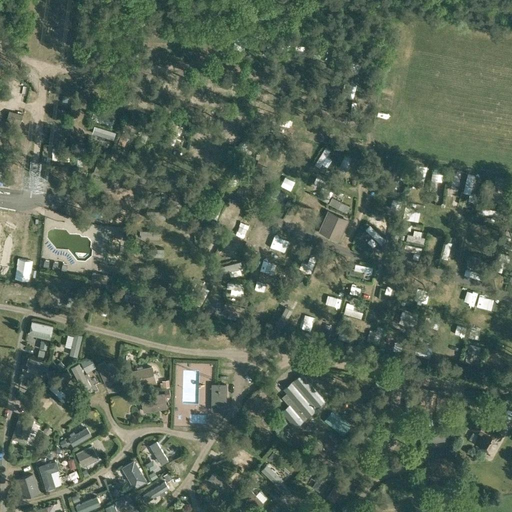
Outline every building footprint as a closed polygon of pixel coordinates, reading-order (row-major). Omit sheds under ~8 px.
[(0,79),(0,97),(6,99),(10,82),(0,79)] [(75,119),(81,107),(76,105),(76,103),(72,101),(71,104),(73,105),(68,115),(75,119)] [(7,118),(21,122),(23,115),(9,111),(7,118)] [(93,113),(91,120),(111,126),(113,120),(93,113)] [(173,122),(166,143),(173,145),(180,124),(173,122)] [(196,122),(190,139),(196,141),(200,130),(201,126),(202,124),(196,122)] [(147,123),(139,141),(144,143),(152,125),(147,123)] [(125,124),(118,143),(124,146),(131,127),(125,124)] [(94,126),(92,133),(113,140),(115,133),(94,126)] [(24,138),(24,140),(20,141),(20,151),(29,151),(29,137),(24,138)] [(246,138),(236,150),(240,154),(250,142),(246,138)] [(281,142),(276,143),(279,157),(284,156),(281,142)] [(41,143),(40,152),(48,153),(50,144),(41,143)] [(294,158),(305,163),(311,148),(300,144),(294,158)] [(325,147),(314,164),(319,167),(330,149),(325,147)] [(78,148),(76,165),(82,166),(85,149),(78,148)] [(345,154),(336,174),(343,177),(351,159),(352,157),(345,154)] [(98,158),(93,173),(98,175),(104,160),(98,158)] [(239,165),(227,184),(233,188),(245,169),(239,165)] [(401,166),(389,182),(393,186),(399,177),(405,169),(401,166)] [(251,180),(254,174),(248,171),(246,178),(251,180)] [(432,171),(429,189),(435,190),(437,180),(438,172),(432,171)] [(450,171),(447,188),(453,189),(454,186),(455,173),(456,171),(450,171)] [(17,189),(17,173),(8,173),(7,188),(17,189)] [(468,175),(464,192),(471,193),(475,176),(468,175)] [(314,179),(312,184),(324,189),(327,184),(314,179)] [(275,187),(267,201),(272,204),(275,199),(280,190),(275,187)] [(199,195),(194,215),(200,217),(206,197),(199,195)] [(142,196),(142,204),(160,204),(161,196),(142,196)] [(331,196),(328,203),(346,212),(349,205),(331,196)] [(217,201),(211,217),(217,219),(223,203),(217,201)] [(482,208),(481,213),(492,215),(499,216),(501,216),(502,211),(482,208)] [(340,240),(349,219),(327,209),(318,230),(340,240)] [(147,210),(147,218),(165,218),(165,211),(147,210)] [(227,223),(226,223),(231,226),(239,215),(234,211),(231,216),(227,223)] [(103,223),(103,213),(89,212),(89,222),(103,223)] [(298,219),(305,224),(309,219),(302,213),(298,219)] [(247,227),(253,230),(258,220),(251,217),(247,227)] [(392,233),(390,240),(396,241),(401,224),(395,222),(395,223),(392,233)] [(370,225),(365,230),(381,245),(386,240),(370,225)] [(206,228),(204,235),(224,240),(226,233),(206,228)] [(140,230),(140,238),(159,239),(159,231),(140,230)] [(257,248),(257,250),(263,252),(271,233),(265,231),(260,241),(257,248)] [(406,234),(405,240),(423,243),(424,237),(420,236),(412,235),(406,234)] [(171,238),(174,248),(179,246),(176,237),(171,238)] [(230,239),(229,245),(232,245),(239,247),(244,248),(245,242),(230,239)] [(286,252),(290,246),(278,239),(274,244),(286,252)] [(446,241),(442,257),(447,259),(451,242),(446,241)] [(503,241),(501,247),(511,249),(511,243),(510,243),(505,241),(503,241)] [(405,243),(404,249),(420,253),(421,247),(405,243)] [(307,263),(304,270),(310,272),(316,255),(310,253),(307,263)] [(500,253),(495,270),(501,272),(504,262),(505,259),(506,255),(500,253)] [(16,274),(30,276),(33,260),(19,257),(16,274)] [(240,261),(221,266),(222,273),(230,271),(239,269),(242,268),(240,261)] [(356,264),(355,270),(373,274),(374,267),(356,264)] [(465,269),(464,275),(484,280),(486,274),(465,269)] [(107,274),(92,273),(92,276),(91,281),(106,282),(107,274)] [(393,287),(390,295),(396,297),(402,277),(396,275),(393,287)] [(140,291),(141,285),(129,282),(127,287),(140,291)] [(171,283),(165,283),(166,298),(173,298),(171,283)] [(441,296),(448,295),(448,290),(452,290),(452,283),(440,283),(441,296)] [(327,298),(343,301),(346,289),(330,285),(327,298)] [(18,286),(17,292),(37,296),(38,290),(18,286)] [(197,297),(194,303),(200,307),(209,290),(203,287),(197,297)] [(125,294),(124,300),(143,304),(144,298),(125,294)] [(70,297),(67,306),(88,311),(90,302),(70,297)] [(467,297),(464,302),(474,307),(477,302),(467,297)] [(225,302),(223,310),(243,316),(246,308),(225,302)] [(475,323),(492,326),(495,306),(479,304),(475,323)] [(285,307),(276,325),(282,328),(292,310),(285,307)] [(346,307),(344,313),(361,317),(363,312),(353,309),(346,307)] [(403,311),(400,317),(410,321),(416,324),(418,318),(403,311)] [(120,313),(116,330),(122,331),(126,314),(120,313)] [(132,315),(127,333),(134,335),(140,317),(132,315)] [(33,321),(30,334),(51,339),(54,325),(33,321)] [(152,323),(148,339),(154,341),(158,325),(152,323)] [(164,323),(161,339),(167,341),(170,324),(164,323)] [(376,331),(373,342),(379,344),(383,328),(377,326),(376,331)] [(189,328),(182,328),(184,348),(191,347),(189,328)] [(340,332),(338,338),(356,344),(357,338),(340,332)] [(72,348),(70,355),(77,356),(81,337),(75,335),(74,336),(72,348)] [(49,342),(42,341),(40,348),(47,349),(49,342)] [(469,345),(465,361),(471,363),(473,354),(475,346),(469,345)] [(45,351),(37,349),(35,355),(43,357),(45,351)] [(28,357),(26,364),(28,365),(39,368),(43,370),(47,371),(49,363),(28,357)] [(219,360),(218,375),(231,375),(231,360),(219,360)] [(105,362),(97,365),(105,384),(113,380),(109,369),(106,363),(105,362)] [(79,363),(71,367),(81,386),(89,382),(84,373),(81,367),(79,363)] [(138,370),(128,372),(132,386),(156,381),(153,366),(143,368),(143,366),(138,367),(138,370)] [(204,378),(211,376),(209,369),(202,370),(204,378)] [(308,380),(302,373),(298,376),(283,389),(286,393),(281,397),(288,405),(281,411),(295,427),(324,400),(308,380)] [(54,383),(49,388),(65,403),(70,398),(69,397),(62,390),(60,389),(56,385),(54,383)] [(227,384),(213,384),(213,410),(226,411),(227,384)] [(140,396),(143,412),(167,408),(164,391),(140,396)] [(256,415),(269,403),(263,396),(250,407),(256,415)] [(34,400),(30,404),(41,414),(45,410),(42,407),(38,403),(34,400)] [(33,418),(19,413),(11,437),(25,442),(33,418)] [(288,422),(279,413),(269,421),(277,430),(288,422)] [(348,429),(336,419),(331,425),(343,435),(348,429)] [(498,429),(478,419),(473,428),(483,433),(478,443),(492,451),(501,434),(497,432),(498,429)] [(443,424),(419,428),(421,442),(445,439),(443,424)] [(52,428),(47,426),(44,432),(49,434),(52,428)] [(71,436),(69,438),(73,446),(92,435),(87,427),(75,434),(71,436)] [(156,440),(149,445),(161,464),(162,464),(168,460),(156,440)] [(77,451),(83,464),(98,457),(92,444),(77,451)] [(236,446),(232,453),(245,461),(249,464),(252,466),(256,459),(236,446)] [(134,487),(146,480),(134,460),(123,467),(134,487)] [(47,491),(56,488),(51,473),(60,470),(57,461),(39,466),(47,491)] [(177,463),(172,466),(177,476),(183,472),(177,463)] [(147,473),(153,470),(150,464),(144,467),(147,473)] [(266,464),(261,470),(277,486),(283,480),(266,464)] [(126,489),(132,486),(121,465),(115,468),(126,489)] [(324,469),(313,487),(320,491),(331,473),(324,469)] [(214,471),(208,479),(227,495),(233,488),(214,471)] [(32,473),(12,479),(18,499),(38,492),(32,473)] [(169,473),(164,476),(167,482),(173,479),(169,473)] [(339,479),(327,498),(334,502),(342,490),(344,486),(346,483),(339,479)] [(165,481),(143,495),(147,501),(159,494),(165,490),(169,487),(165,481)] [(247,486),(240,493),(257,509),(264,503),(263,502),(256,495),(247,486)] [(114,497),(120,495),(117,489),(112,491),(114,497)] [(97,496),(75,505),(78,511),(82,511),(100,504),(97,496)] [(219,496),(214,502),(220,507),(225,501),(219,496)] [(117,511),(114,503),(105,507),(107,511),(117,511)]
